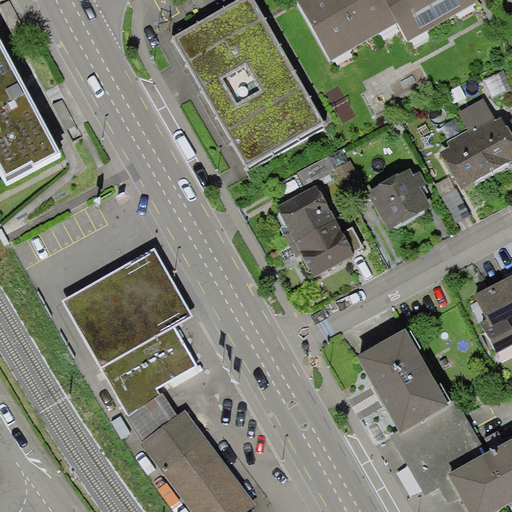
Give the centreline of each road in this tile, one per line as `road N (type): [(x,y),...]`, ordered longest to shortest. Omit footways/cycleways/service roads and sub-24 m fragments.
road 1 (primary): [(75,7),(265,355)]
road 2 (residential): [(265,355),(511,232)]
road 3 (primary): [(265,355),(355,511)]
